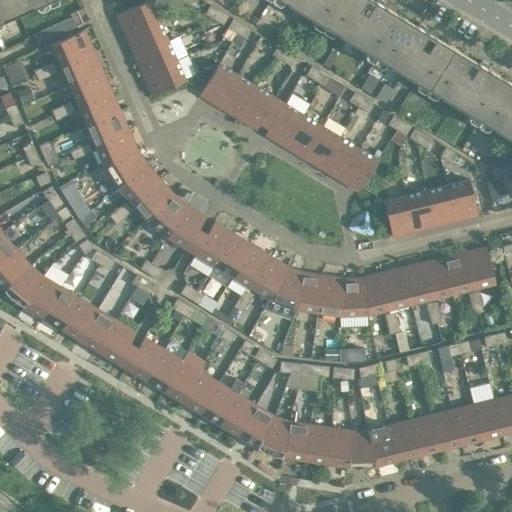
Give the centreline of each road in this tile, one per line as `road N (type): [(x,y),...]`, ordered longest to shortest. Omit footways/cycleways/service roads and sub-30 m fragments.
road 1 (residential): [(171,511),(98,483),(15,429),(0,407)]
road 2 (residential): [(511,467),(337,511)]
